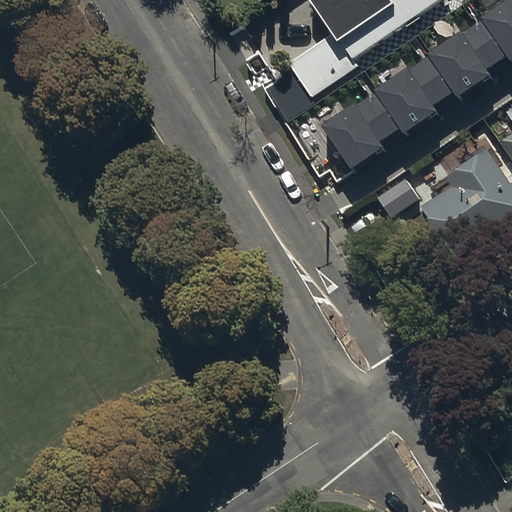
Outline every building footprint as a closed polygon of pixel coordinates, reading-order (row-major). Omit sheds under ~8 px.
[(448,6),(443,0),(391,0),(389,1),(388,0),(315,0),(311,3),(334,40),(289,68),(311,102),(359,72),(355,65),(448,6)] [(354,104),(323,124),(355,172),(385,152),(381,145),(404,130),(408,135),(439,114),(435,108),(457,94),(461,101),(494,79),(489,71),(510,58),(511,60),(511,0),(507,0),(481,18),(483,21),(463,34),(461,31),(426,55),(428,58),(409,71),(407,67),(372,90),(375,94),(356,107),(354,104)] [(511,135),(499,144),(511,163),(511,135)] [(455,191),(422,212),(453,262),(511,224),(511,187),(511,188),(489,153),(448,180),(453,189),(455,191)] [(408,181),(377,199),(390,222),(421,204),(408,181)]
